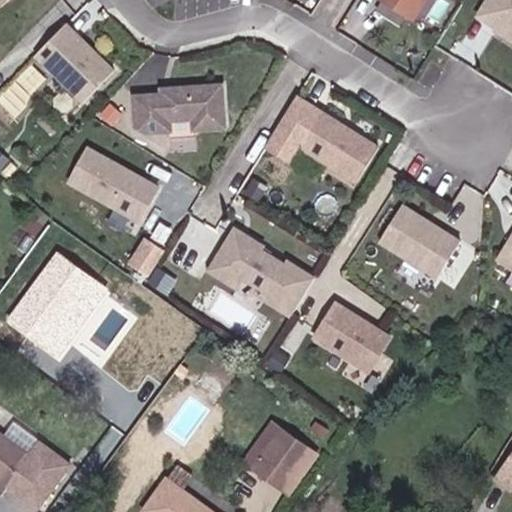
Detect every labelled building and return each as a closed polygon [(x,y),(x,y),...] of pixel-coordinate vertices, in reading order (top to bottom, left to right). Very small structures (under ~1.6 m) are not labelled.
[(386,0),(416,18),(427,0),(386,0)] [(511,35),(511,0),(490,0),(480,16),(511,35)] [(116,70),(67,23),(36,54),(85,102),(116,70)] [(225,131),(225,92),(172,92),(172,97),(135,97),(135,126),(147,133),(172,133),(172,122),(194,122),(194,133),(223,133),(225,131)] [(359,182),(381,148),(324,112),(297,95),(264,149),(291,165),(302,147),(359,182)] [(194,122),(172,122),(172,133),(172,138),(194,138),(194,133),(194,122)] [(159,188),(90,148),(71,182),(140,221),(159,188)] [(462,241),(404,205),(381,242),(439,278),(462,241)] [(317,278),(290,262),(288,265),(264,250),(266,246),(237,229),(211,270),(240,288),(246,279),(270,294),(267,299),(294,316),(317,278)] [(152,274),(167,246),(146,235),(130,263),(152,274)] [(511,268),(511,240),(499,261),(511,268)] [(110,289),(57,251),(7,321),(60,358),(110,289)] [(370,371),(392,336),(378,328),(372,329),(367,326),(370,323),(338,303),(317,338),(370,371)] [(285,423),(275,416),(250,454),(260,460),(285,423)] [(266,464),(292,428),(285,423),(260,460),(266,464)] [(37,453),(0,425),(0,473),(44,507),(77,463),(47,440),(37,453)] [(289,480),(313,442),(292,428),(266,464),(289,480)] [(323,448),(313,442),(289,480),(298,485),(323,448)] [(511,460),(501,477),(511,484),(511,460)] [(222,511),(167,474),(142,509),(146,511),(222,511)]
